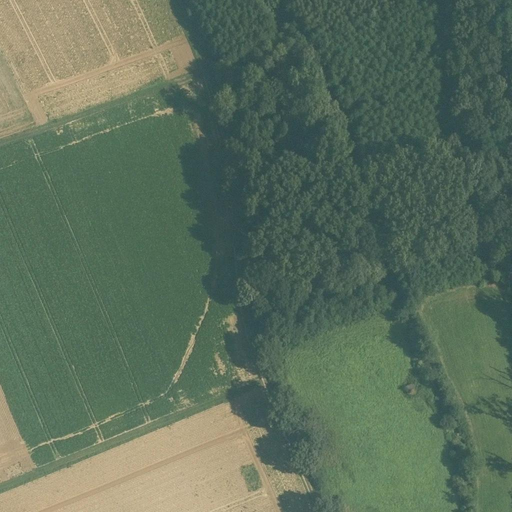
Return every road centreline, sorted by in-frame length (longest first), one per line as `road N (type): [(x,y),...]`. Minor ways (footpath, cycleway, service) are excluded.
road 1 (track): [(176,0),(205,75),(232,195),(241,307),(318,511)]
road 2 (track): [(0,491),(264,384)]
road 3 (track): [(205,75),(0,144)]
